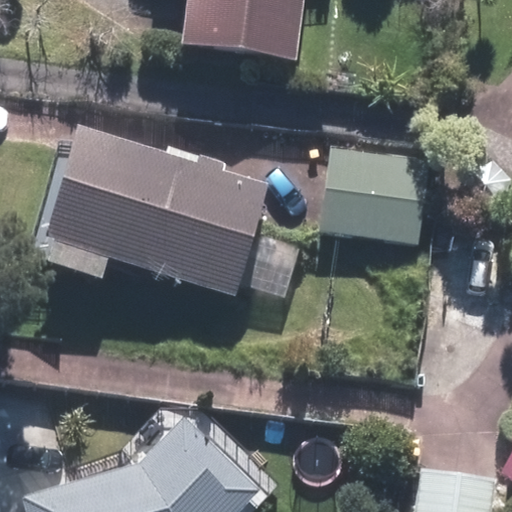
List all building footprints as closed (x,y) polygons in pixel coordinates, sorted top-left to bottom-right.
[(301,0),(179,0),(172,64),(293,78),(301,0)] [(270,192),(69,139),(32,277),(102,295),(107,279),(238,314),(242,297),(284,308),(301,242),(260,231),(270,192)] [(425,167),(324,154),(313,240),(414,252),(425,167)] [(128,480),(24,511),(247,511),(259,501),(181,426),(128,480)] [(511,446),(492,483),(511,493),(511,446)] [(488,511),(493,490),(413,477),(407,511),(488,511)]
